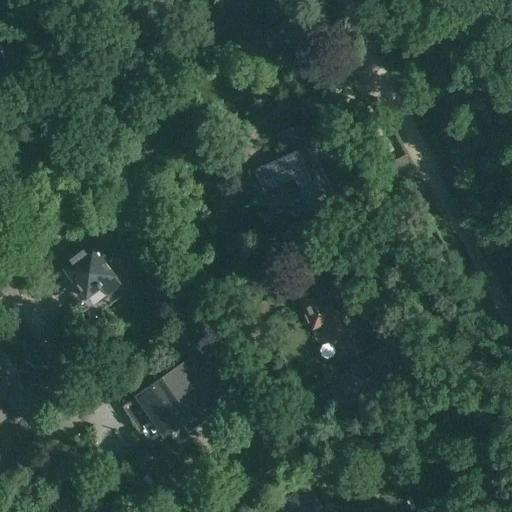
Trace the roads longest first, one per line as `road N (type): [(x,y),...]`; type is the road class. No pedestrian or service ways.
road 1 (track): [(353,0),(511,301)]
road 2 (track): [(229,511),(294,462),(351,386)]
